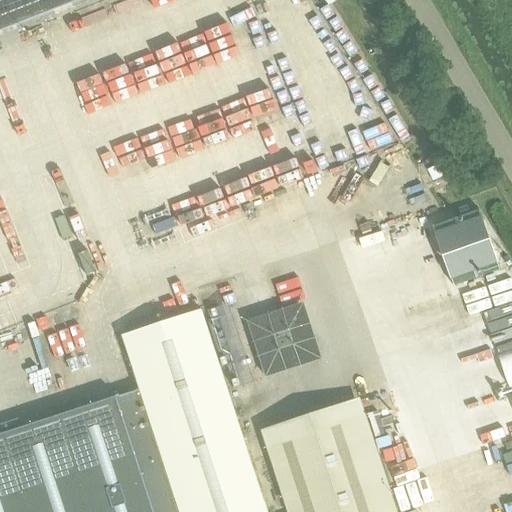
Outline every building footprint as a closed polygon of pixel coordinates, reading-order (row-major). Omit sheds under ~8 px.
[(0,0),(0,32),(81,0),(0,0)] [(303,300),(246,318),(265,376),(322,358),(303,300)] [(397,511),(367,418),(269,450),(288,511),(267,511),(202,310),(123,336),(141,390),(180,511),(397,511)] [(402,389),(390,393),(396,412),(408,408),(402,389)] [(180,511),(141,390),(115,398),(113,392),(0,429),(0,511),(180,511)]
